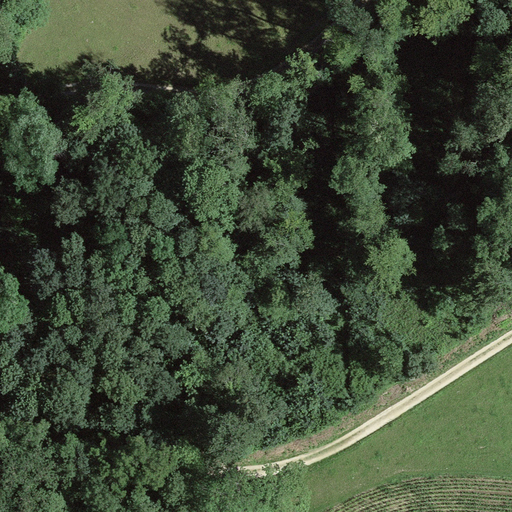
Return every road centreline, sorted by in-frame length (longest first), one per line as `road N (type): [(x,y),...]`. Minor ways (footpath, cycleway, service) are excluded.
road 1 (track): [(511,336),(304,465),(221,471),(0,437)]
road 2 (track): [(363,0),(238,93),(47,94),(0,119)]
